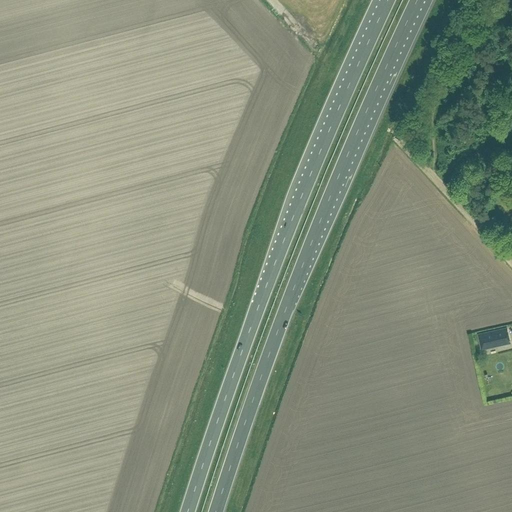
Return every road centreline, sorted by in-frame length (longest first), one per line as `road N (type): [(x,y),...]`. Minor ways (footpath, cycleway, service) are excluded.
road 1 (trunk): [(216,511),(292,293),(417,0)]
road 2 (trunk): [(387,0),(299,197),(188,511)]
road 3 (unclassified): [(511,261),(398,138)]
